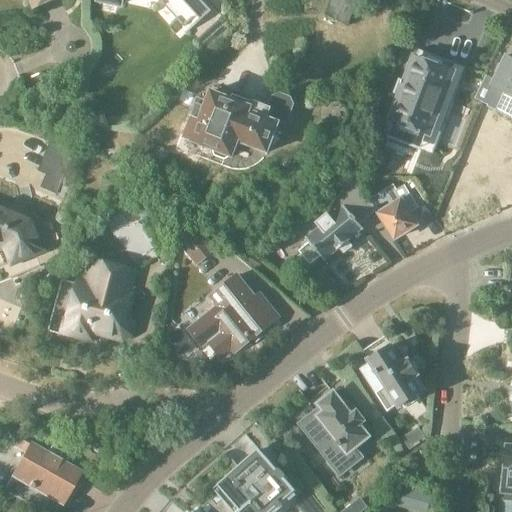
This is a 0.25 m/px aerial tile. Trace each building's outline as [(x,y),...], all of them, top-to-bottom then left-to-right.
[(30,0),(34,9),(53,0),(30,0)] [(347,26),(357,3),(350,0),(331,0),(326,13),(337,17),(336,21),(347,26)] [(418,50),(411,69),(412,69),(399,103),(396,104),(392,114),(393,117),(392,121),(393,122),(390,130),(391,134),(418,144),(422,142),(425,134),(426,135),(453,64),(418,50)] [(489,116),(491,110),(511,120),(511,60),(506,57),(494,82),(485,78),(474,101),(482,105),(479,111),(489,116)] [(232,157),(237,142),(267,153),(278,124),(280,125),(282,120),(287,122),(293,105),(288,103),(290,98),(280,94),(278,99),(273,97),(268,109),(233,95),(231,100),(211,93),(207,103),(197,99),(194,107),(196,108),(184,139),(212,150),(214,157),(225,161),(232,157)] [(448,151),(460,169),(495,146),(483,128),(448,151)] [(48,153),(35,185),(44,188),(38,201),(52,207),(71,162),(48,153)] [(363,230),(359,225),(355,220),(356,219),(353,216),(371,202),(356,179),(334,197),(343,208),(331,218),(327,213),(315,223),(319,228),(307,238),(306,237),(305,238),(313,248),(312,249),(315,253),(316,252),(324,262),(326,261),(325,260),(336,250),(337,251),(350,240),(349,239),(361,230),(362,231),(363,230)] [(417,225),(401,200),(379,214),(395,239),(417,225)] [(0,269),(8,273),(11,279),(34,269),(29,257),(44,252),(32,221),(0,206),(0,269)] [(141,207),(137,211),(138,217),(142,220),(147,220),(151,216),(151,211),(147,207),(141,207)] [(196,266),(216,250),(198,227),(178,243),(196,266)] [(77,284),(65,331),(90,337),(91,330),(118,337),(118,335),(121,336),(127,332),(128,326),(125,320),(122,320),(123,318),(119,318),(121,310),(125,311),(128,298),(125,297),(131,271),(96,262),(90,288),(77,284)] [(254,299),(235,275),(213,293),(216,297),(212,300),(222,312),(210,322),(206,318),(189,331),(202,347),(208,343),(220,358),(231,350),(234,353),(252,339),(250,336),(258,330),(260,332),(277,319),(259,295),(254,299)] [(35,315),(24,311),(15,330),(27,334),(35,315)] [(391,347),(391,346),(368,361),(375,371),(373,372),(375,375),(377,374),(385,387),(375,393),(387,412),(397,405),(398,407),(421,393),(420,392),(425,389),(417,376),(418,376),(408,360),(407,361),(396,344),(391,347)] [(368,437),(359,426),(364,421),(356,411),(351,416),(333,393),(318,405),(324,412),(318,417),(318,418),(311,424),(324,441),(317,447),(331,464),(346,453),(347,454),(368,437)] [(31,445),(13,476),(62,504),(79,472),(31,445)] [(193,511),(192,511),(271,511),(296,491),(282,475),(283,474),(279,468),(277,470),(259,449),(239,466),(235,462),(217,478),(221,482),(208,494),(202,500),(193,511)] [(402,481),(401,477),(397,474),(389,477),(387,480),(388,484),(392,487),(400,484),(402,481)] [(301,497),(294,503),(300,511),(324,511),(308,490),(301,497)] [(344,511),(359,511),(366,507),(360,500),(344,511)]
